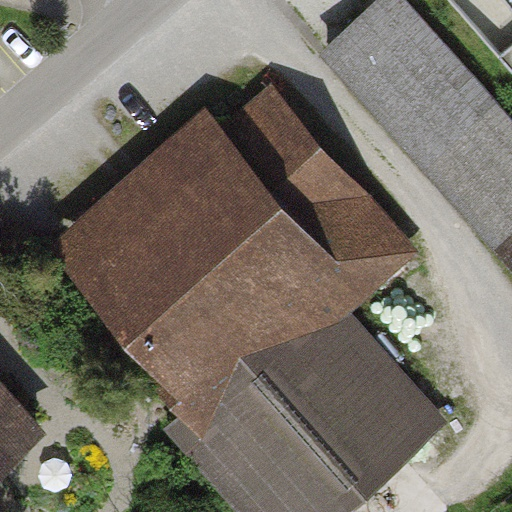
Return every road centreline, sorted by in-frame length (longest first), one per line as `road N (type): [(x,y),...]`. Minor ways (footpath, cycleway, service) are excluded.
road 1 (unknown): [(219,0),(333,112),(443,238),(511,348)]
road 2 (residential): [(155,0),(0,134)]
road 3 (unknown): [(511,393),(501,423),(419,511)]
